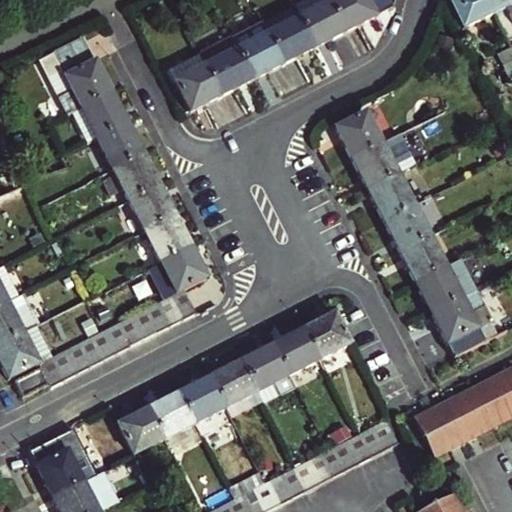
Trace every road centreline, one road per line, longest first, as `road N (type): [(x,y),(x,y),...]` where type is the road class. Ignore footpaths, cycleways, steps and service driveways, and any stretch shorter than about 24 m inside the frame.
road 1 (residential): [(315,282),(0,442)]
road 2 (residential): [(420,0),(384,68),(246,141)]
road 3 (residential): [(246,141),(199,153),(182,144),(104,4)]
road 4 (residential): [(315,282),(330,276),(361,286),(416,389)]
road 5 (residential): [(246,141),(315,282)]
